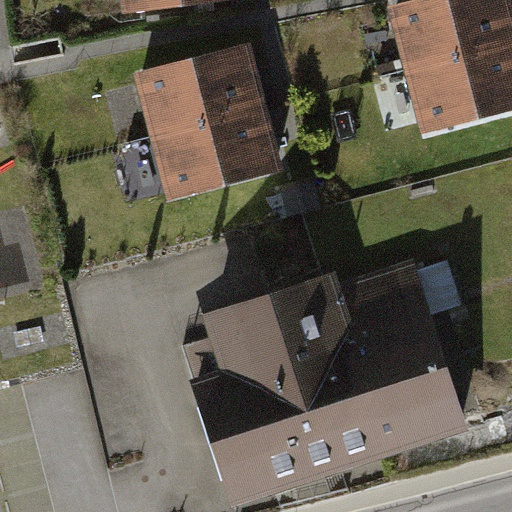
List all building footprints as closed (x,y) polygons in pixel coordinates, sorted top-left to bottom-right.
[(241,2),(240,0),(122,0),(125,18),(241,2)] [(434,0),(388,13),(407,78),(511,47),(511,10),(509,0),(434,0)] [(511,112),(511,47),(407,78),(425,138),(511,112)] [(136,81),(152,139),(263,110),(248,52),(136,81)] [(279,170),(263,110),(152,139),(168,200),(279,170)] [(220,373),(192,382),(232,509),(466,437),(429,316),(466,305),(452,260),(344,293),(340,277),(203,319),(220,373)]
